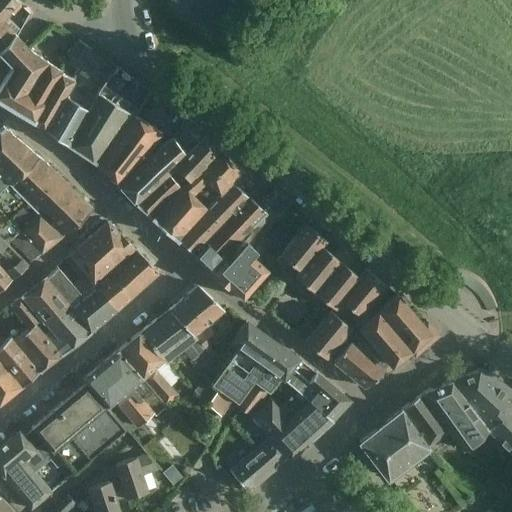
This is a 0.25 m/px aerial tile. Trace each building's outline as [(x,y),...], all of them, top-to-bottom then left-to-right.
[(0,0),(0,49),(14,32),(4,17),(17,2),(14,0),(0,0)] [(0,84),(0,99),(31,119),(61,70),(31,51),(21,41),(18,37),(14,32),(0,49),(0,55),(7,62),(10,66),(11,67),(0,84)] [(68,55),(81,65),(91,48),(78,39),(68,55)] [(82,66),(76,73),(91,83),(100,88),(114,64),(91,48),(81,65),(82,66)] [(88,109),(66,143),(96,163),(130,113),(133,115),(134,115),(133,114),(150,91),(114,64),(100,88),(97,92),(91,103),(87,109),(88,109)] [(61,70),(31,119),(44,128),(74,79),(61,70)] [(87,109),(91,103),(69,90),(75,80),(74,79),(44,128),(66,143),(88,109),(87,109)] [(130,113),(96,163),(119,186),(148,159),(167,142),(145,159),(142,157),(159,134),(144,122),(134,115),(133,115),(130,113)] [(0,171),(22,193),(49,165),(2,126),(0,128),(0,171)] [(168,174),(171,171),(205,134),(204,134),(185,156),(168,141),(167,142),(148,159),(119,186),(134,203),(135,202),(168,174)] [(178,177),(186,184),(197,173),(219,148),(205,134),(171,171),(172,171),(173,170),(178,177)] [(212,200),(213,201),(219,193),(220,194),(229,183),(242,169),(219,148),(197,173),(206,180),(204,182),(217,195),(212,200)] [(76,192),(49,165),(22,193),(49,221),(53,217),(51,215),(76,192)] [(0,210),(5,216),(18,230),(9,239),(30,260),(61,234),(0,173),(0,210)] [(197,173),(186,184),(151,216),(177,239),(207,208),(213,201),(212,200),(206,206),(193,193),(203,181),(204,182),(206,180),(197,173)] [(151,216),(186,184),(178,177),(183,182),(178,186),(168,174),(135,202),(147,213),(151,216)] [(177,239),(194,255),(228,219),(232,213),(219,201),(233,186),(229,183),(220,194),(219,193),(213,201),(207,208),(177,239)] [(232,213),(228,219),(243,234),(247,230),(265,213),(282,194),(274,186),(257,206),(233,186),(219,201),(232,213)] [(92,207),(76,192),(51,215),(53,217),(49,221),(62,233),(92,207)] [(265,213),(247,230),(251,233),(225,262),(220,258),(209,268),(242,297),(255,282),(267,269),(250,255),(254,250),(258,254),(270,241),(261,233),(290,201),(282,194),(265,213)] [(5,216),(0,211),(0,237),(4,241),(8,238),(9,239),(18,230),(5,216)] [(194,255),(209,268),(220,258),(240,237),(243,234),(228,219),(194,255)] [(57,291),(67,303),(92,281),(133,247),(106,220),(68,254),(86,274),(72,285),(55,266),(45,275),(57,291)] [(287,260),(298,270),(299,270),(320,245),(321,245),(325,240),(305,223),(275,259),(283,266),(287,260)] [(0,265),(11,277),(26,264),(4,241),(0,237),(0,265)] [(341,243),(332,254),(321,245),(320,245),(299,270),(298,270),(294,275),(295,275),(295,276),(304,283),(314,291),(348,249),(341,243)] [(92,281),(67,303),(65,304),(89,331),(116,308),(157,271),(135,248),(94,283),(92,281)] [(358,276),(347,267),(356,256),(348,249),(314,291),(323,299),(332,307),(333,308),(340,299),(339,299),(358,276)] [(0,287),(11,277),(0,265),(0,287)] [(339,299),(340,299),(351,309),(342,320),(341,320),(349,327),(354,321),(359,315),(365,308),(385,284),(364,268),(360,273),(358,276),(339,299)] [(57,291),(45,275),(21,294),(39,317),(46,321),(65,304),(67,303),(57,291)] [(197,284),(167,309),(207,349),(220,338),(210,327),(218,321),(215,317),(223,309),(197,284)] [(420,339),(429,332),(421,323),(396,293),(371,315),(358,326),(366,334),(365,335),(362,337),(355,344),(365,353),(373,345),(390,365),(409,349),(413,353),(424,344),(420,339)] [(34,321),(39,317),(21,294),(8,305),(18,318),(19,317),(27,326),(14,338),(40,369),(61,353),(34,321)] [(39,317),(34,321),(61,353),(89,331),(65,304),(46,321),(39,317)] [(365,308),(359,315),(354,321),(358,326),(371,315),(365,308)] [(224,365),(218,359),(207,349),(167,309),(139,331),(164,360),(180,347),(192,361),(199,355),(217,375),(224,365)] [(365,335),(366,334),(358,326),(354,321),(349,327),(341,320),(342,320),(330,310),(314,329),(311,326),(305,334),(308,336),(304,340),(324,357),(342,336),(345,339),(352,330),(362,337),(365,335)] [(280,376),(295,389),(296,390),(312,369),(297,358),(245,320),(230,340),(238,346),(232,353),(224,365),(217,375),(211,383),(217,388),(231,398),(238,403),(253,381),(267,391),(268,392),(280,376)] [(333,361),(363,386),(383,369),(365,353),(355,344),(362,337),(352,330),(345,339),(348,342),(333,361)] [(175,396),(166,386),(178,375),(164,360),(139,331),(117,349),(164,405),(175,396)] [(40,369),(14,338),(11,335),(0,344),(0,361),(20,386),(39,370),(40,369)] [(82,378),(85,381),(106,407),(114,400),(136,426),(156,410),(158,413),(166,406),(164,405),(117,349),(82,378)] [(218,359),(224,365),(232,353),(228,349),(218,359)] [(0,402),(20,386),(0,361),(0,402)] [(312,369),(296,390),(331,420),(347,402),(347,397),(312,369)] [(478,369),(451,380),(486,428),(511,453),(511,390),(479,369),(478,369)] [(451,380),(422,392),(446,428),(460,448),(486,428),(451,380)] [(50,492),(33,472),(34,471),(33,470),(46,459),(47,460),(49,459),(55,466),(64,459),(74,472),(125,430),(106,407),(85,381),(30,427),(43,442),(34,450),(18,431),(0,446),(0,471),(30,508),(50,492)] [(253,381),(238,403),(236,406),(249,415),(267,391),(253,381)] [(219,415),(231,398),(217,388),(207,403),(219,415)] [(331,420),(296,390),(295,389),(286,397),(287,399),(276,408),(271,401),(252,416),(270,437),(244,458),(229,471),(247,492),(288,457),(289,458),(331,420)] [(424,443),(446,428),(422,392),(400,409),(424,443)] [(424,443),(400,409),(386,419),(358,441),(386,476),(426,446),(424,443)] [(208,427),(202,425),(197,428),(194,431),(195,435),(197,438),(198,439),(204,440),(209,437),(210,431),(208,427)] [(114,463),(119,480),(125,496),(125,498),(147,491),(146,488),(154,486),(149,471),(157,469),(145,454),(135,458),(135,456),(114,463)] [(219,465),(214,466),(219,482),(230,479),(219,465)] [(168,482),(176,491),(185,483),(177,474),(168,482)] [(509,488),(489,475),(481,486),(501,499),(509,488)] [(125,496),(119,480),(109,483),(108,480),(87,487),(92,502),(95,511),(118,511),(115,499),(125,496)] [(83,511),(67,495),(49,511),(83,511)] [(0,511),(10,511),(0,499),(0,511)]
